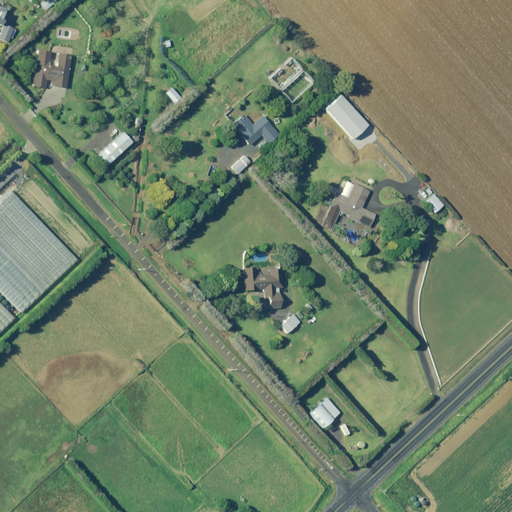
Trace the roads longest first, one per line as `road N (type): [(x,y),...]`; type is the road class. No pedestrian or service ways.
road 1 (unclassified): [(0,98),(354,493)]
road 2 (secondary): [(511,346),(354,493)]
